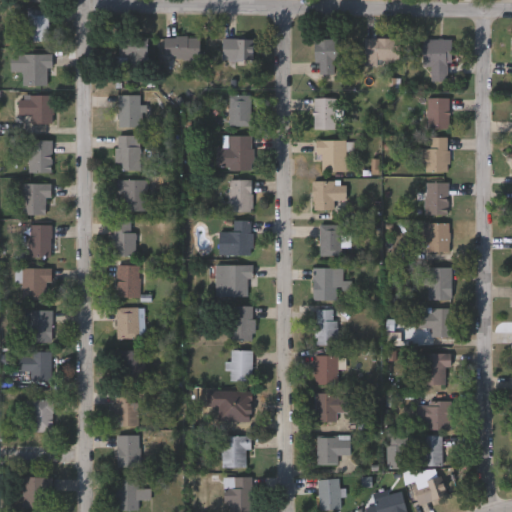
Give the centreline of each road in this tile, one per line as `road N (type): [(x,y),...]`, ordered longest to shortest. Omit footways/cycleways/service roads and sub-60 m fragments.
road 1 (residential): [(85,0),(87,511)]
road 2 (residential): [(279,8),(291,511)]
road 3 (residential): [(481,11),(475,155),(494,511)]
road 4 (residential): [(85,5),(511,11)]
